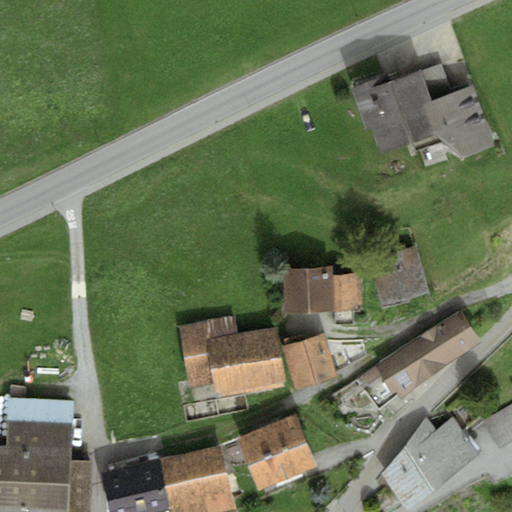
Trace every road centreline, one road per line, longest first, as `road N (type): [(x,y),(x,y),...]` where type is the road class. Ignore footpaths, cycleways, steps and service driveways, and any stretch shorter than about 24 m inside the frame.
road 1 (tertiary): [(0,212),(440,0)]
road 2 (residential): [(511,318),(427,400),(343,511)]
road 3 (track): [(94,455),(220,429),(289,401)]
